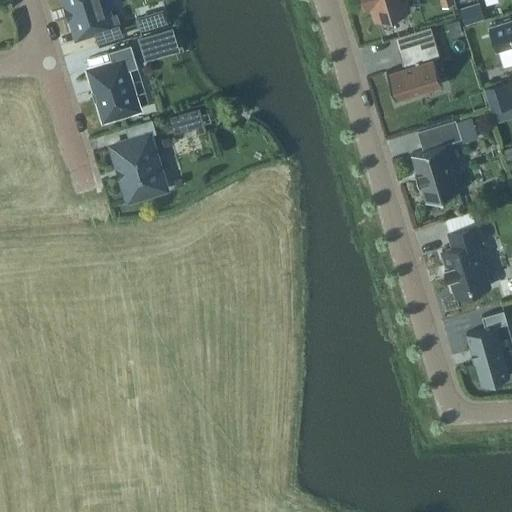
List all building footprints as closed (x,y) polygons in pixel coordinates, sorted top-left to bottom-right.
[(102,0),(67,0),(69,5),(64,7),(64,8),(69,7),(72,16),(67,17),(68,18),(72,17),(78,34),(93,29),(97,43),(124,34),(117,11),(107,14),(102,0)] [(363,0),(366,8),(372,7),(376,19),(408,9),(405,0),(363,0)] [(465,24),(484,18),(479,2),(460,7),(465,24)] [(144,15),(136,18),(140,29),(148,27),(144,15)] [(451,36),(462,32),(458,19),(447,22),(451,36)] [(511,19),(489,26),(496,50),(511,45),(511,19)] [(153,32),(141,36),(147,55),(159,51),(153,32)] [(419,42),(397,49),(403,66),(386,71),(393,95),(410,90),(411,95),(423,91),(421,86),(440,80),(434,58),(440,56),(435,41),(420,45),(419,42)] [(108,50),(111,61),(88,69),(95,89),(91,90),(91,92),(95,90),(97,98),(94,99),(94,101),(98,99),(104,118),(138,108),(126,69),(138,66),(131,43),(108,50)] [(490,111),(511,104),(511,78),(483,87),(490,111)] [(196,126),(204,123),(199,106),(185,110),(188,121),(196,126)] [(118,166),(116,166),(116,168),(119,167),(121,175),(119,176),(119,178),(122,177),(128,198),(164,187),(148,134),(156,132),(152,118),(125,126),(129,140),(112,145),(118,166)] [(458,191),(444,143),(461,138),(455,119),(417,130),(422,149),(411,153),(426,201),(458,191)] [(506,160),(511,157),(511,146),(503,149),(506,160)] [(476,223),(448,231),(453,247),(441,250),(455,296),(490,285),(476,241),(481,239),(476,223)] [(484,328),(465,334),(480,384),(510,375),(495,326),(506,323),(503,310),(481,317),(484,328)]
